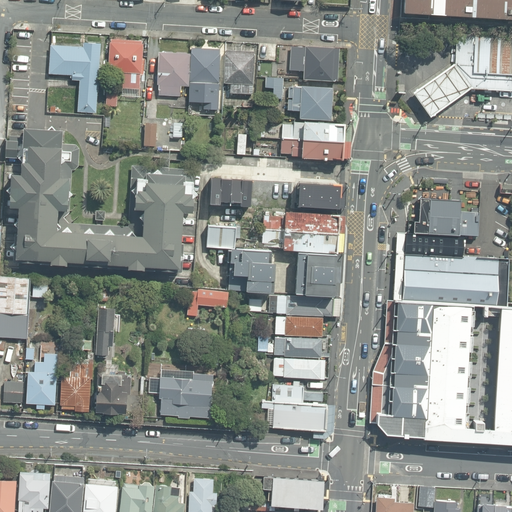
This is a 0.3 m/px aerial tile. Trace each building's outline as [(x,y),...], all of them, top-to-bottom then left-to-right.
[(511,0),(401,0),(400,17),(414,17),(414,14),(511,19),(511,0)] [(471,89),(511,90),(511,37),(457,35),(456,64),(471,89)] [(122,87),(139,88),(142,41),(112,39),(112,42),(111,42),(109,71),(116,71),(116,80),(123,80),(122,87)] [(78,111),(96,112),(101,43),(84,42),(84,47),(51,45),(49,73),(73,75),(72,79),(80,80),(78,111)] [(276,70),(285,70),(287,45),(278,44),(276,70)] [(303,79),(333,81),(333,80),(337,80),(339,49),(334,49),(335,48),(306,46),(306,47),(293,46),(292,53),(290,53),(290,58),(296,58),(296,59),(293,59),(292,70),(304,70),(303,79)] [(221,49),(192,47),(188,101),(202,102),(202,110),(218,110),(221,49)] [(176,52),(173,52),(173,51),(163,50),(162,52),(159,51),(157,84),(159,84),(159,94),(180,95),(181,85),(189,85),(190,53),(187,53),(186,51),(177,51),(176,52)] [(230,92),(252,93),(254,52),(226,50),(224,82),(231,83),(230,92)] [(412,92),(429,118),(471,89),(454,64),(412,92)] [(273,98),(282,99),(284,78),(266,76),(265,87),(274,88),(273,98)] [(300,117),(331,120),(333,88),(302,86),(301,87),(289,86),(289,97),(293,98),(292,99),(289,99),(288,109),(300,110),(300,117)] [(116,106),(117,89),(107,89),(106,105),(116,106)] [(342,142),(343,125),(294,122),(282,124),(267,123),(266,132),(281,134),(281,137),(342,142)] [(144,145),(156,146),(158,123),(146,123),(144,145)] [(62,143),(63,130),(23,127),(23,137),(10,136),(10,140),(6,140),(5,157),(22,158),(21,173),(11,173),(9,206),(18,207),(15,258),(51,260),(50,263),(67,264),(67,261),(127,265),(127,268),(144,269),(144,266),(179,268),(183,211),(192,211),(194,169),(169,168),(169,158),(160,157),(159,167),(131,165),(128,226),(68,222),(64,217),(68,212),(71,170),(74,170),(78,166),(79,149),(75,144),(62,143)] [(254,155),(263,155),(264,135),(254,135),(254,155)] [(343,142),(282,138),(281,152),(292,153),(291,155),(301,156),(301,157),(342,159),(343,142)] [(211,182),(209,201),(263,205),(263,196),(246,195),(246,190),(230,189),(231,183),(211,182)] [(272,198),(272,182),(262,182),(261,194),(264,194),(264,204),(271,204),(272,198)] [(511,193),(511,184),(511,183),(500,183),(499,193),(511,193)] [(413,232),(428,233),(430,198),(420,198),(418,221),(414,221),(413,232)] [(430,198),(428,233),(458,235),(460,200),(430,198)] [(210,203),(208,225),(236,227),(238,204),(210,203)] [(96,219),(105,220),(106,210),(96,209),(96,219)] [(264,215),(263,229),(337,233),(338,215),(338,214),(285,211),(285,216),(264,215)] [(477,235),(477,211),(460,211),(460,234),(477,235)] [(236,227),(208,225),(207,245),(235,246),(236,227)] [(337,233),(263,229),(262,242),(283,243),(283,248),(336,252),(337,233)] [(505,305),(508,259),(462,256),(464,236),(396,232),(392,299),(505,305)] [(272,278),(273,262),(271,261),(272,250),(230,248),(229,262),(233,262),(232,274),(228,274),(228,289),(273,292),(273,278),(272,278)] [(341,254),(297,252),(295,293),(339,295),(341,254)] [(29,278),(0,276),(0,336),(25,338),(29,278)] [(33,283),(33,297),(46,297),(46,293),(47,293),(48,284),(33,283)] [(187,314),(197,315),(198,304),(226,307),(228,291),(198,287),(197,291),(190,290),(187,314)] [(332,314),(333,297),(270,294),(269,312),(322,315),(322,314),(332,314)] [(261,311),(262,298),(249,298),(248,310),(261,311)] [(385,433),(511,441),(511,307),(499,307),(491,426),(482,426),(482,420),(472,419),(471,426),(463,426),(459,422),(453,421),(453,415),(459,416),(463,411),(463,400),(461,396),(455,395),(455,389),(460,389),(465,386),(465,375),(462,371),(456,370),(457,364),(462,364),(466,360),(466,349),(464,345),(458,345),(459,338),(464,338),(467,335),(468,324),(464,320),(460,320),(460,313),(465,314),(469,310),(469,306),(387,301),(385,343),(371,370),(368,422),(385,433)] [(275,333),(322,335),(323,318),(276,315),(275,333)] [(70,333),(72,333),(72,324),(65,323),(64,332),(70,333)] [(187,336),(204,337),(204,328),(188,327),(187,336)] [(94,330),(94,349),(101,349),(106,342),(106,330),(94,330)] [(62,354),(69,354),(70,333),(63,333),(62,354)] [(269,335),(259,334),(258,350),(273,352),(273,343),(268,343),(269,335)] [(321,356),(322,337),(275,334),(274,352),(284,352),(284,354),(321,356)] [(27,359),(34,359),(35,347),(28,347),(27,359)] [(37,408),(45,408),(45,403),(55,404),(57,372),(56,372),(57,353),(46,353),(45,362),(35,361),(35,371),(29,371),(27,402),(37,403),(37,408)] [(273,375),(319,377),(320,359),(284,357),(284,359),(274,358),(273,375)] [(74,412),(89,412),(91,378),(93,378),(94,359),(70,358),(69,374),(62,374),(60,404),(62,404),(62,408),(74,408),(74,412)] [(98,372),(96,411),(126,413),(127,394),(130,394),(131,374),(125,374),(125,370),(118,370),(118,373),(98,372)] [(190,415),(210,417),(211,404),(210,404),(212,374),(192,372),(191,378),(159,376),(158,397),(160,398),(159,413),(177,414),(176,417),(190,418),(190,415)] [(4,401),(23,402),(24,382),(5,381),(4,401)] [(272,400),(303,402),(303,399),(322,400),(323,392),(303,391),(303,386),(273,384),(272,400)] [(272,428),(325,431),(326,405),(302,404),(262,402),(261,409),(273,409),(272,428)] [(18,511),(43,511),(44,507),(49,508),(51,472),(21,471),(18,511)] [(80,511),(83,477),(54,474),(53,480),(52,480),(48,511),(80,511)] [(271,504),(277,504),(321,507),(323,479),(263,475),(263,488),(272,488),(271,502),(271,504)] [(188,511),(211,511),(212,504),(215,504),(216,492),(212,491),(213,478),(194,477),(193,491),(190,490),(188,511)] [(0,511),(14,511),(17,479),(0,478),(0,511)] [(151,511),(154,485),(152,484),(150,481),(144,481),(140,484),(124,482),(124,486),(122,485),(119,511),(151,511)] [(115,511),(117,485),(86,483),(83,511),(115,511)] [(183,511),(184,502),(178,501),(180,487),(156,484),(153,511),(183,511)] [(418,505),(433,506),(435,486),(419,485),(418,505)] [(276,511),(277,504),(271,504),(271,502),(262,502),(263,496),(243,495),(242,508),(276,511)] [(412,511),(413,502),(393,500),(394,497),(376,496),(375,511),(412,511)] [(460,511),(460,506),(456,506),(457,501),(434,499),(433,511),(460,511)] [(475,503),(474,511),(504,511),(505,505),(475,503)]
